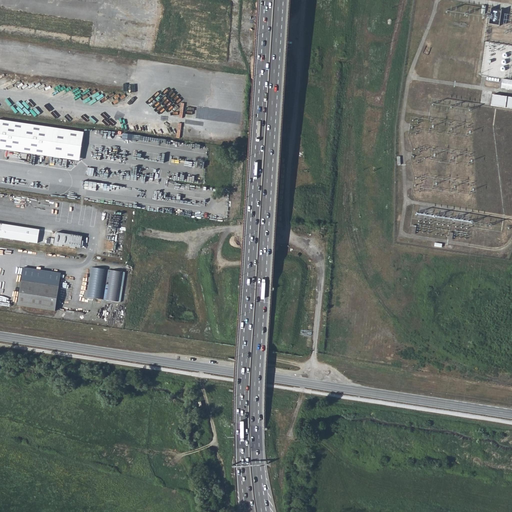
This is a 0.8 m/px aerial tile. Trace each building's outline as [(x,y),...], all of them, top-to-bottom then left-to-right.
[(94,23),(0,11),(0,22),(92,34),(94,23)] [(511,80),(502,79),(501,88),(511,89),(511,80)] [(93,97),(109,99),(110,91),(94,89),(93,97)] [(511,108),(511,97),(493,94),(491,106),(511,108)] [(196,127),(101,113),(100,122),(195,136),(196,127)] [(147,158),(0,136),(0,165),(143,187),(147,158)] [(111,214),(104,253),(115,255),(116,252),(117,253),(119,247),(117,246),(118,240),(119,240),(120,234),(119,234),(120,227),(121,227),(122,222),(121,222),(121,219),(124,220),(125,216),(111,214)] [(83,237),(0,224),(0,236),(7,237),(7,239),(54,247),(54,245),(58,246),(58,247),(62,248),(62,246),(72,248),(72,249),(76,250),(76,249),(81,249),(83,237)] [(22,280),(18,305),(55,311),(59,286),(22,280)]
